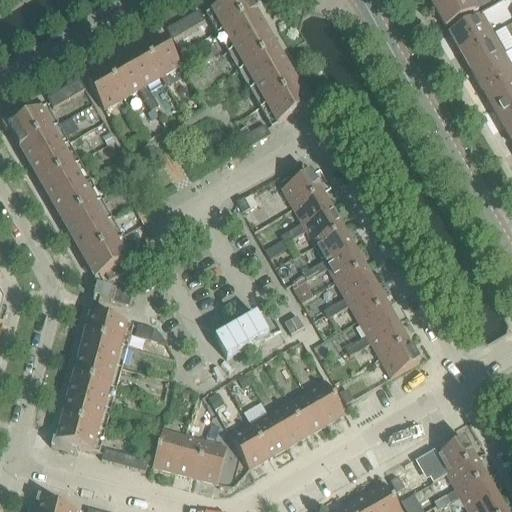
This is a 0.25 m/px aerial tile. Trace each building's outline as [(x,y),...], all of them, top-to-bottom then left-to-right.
[(205,16),(260,110),(271,130),(290,120),(293,125),(316,111),(312,104),(305,108),(262,34),(242,0),(220,0),(224,5),(205,16)] [(428,0),(434,10),(451,0),(428,0)] [(472,0),(451,0),(434,10),(446,30),(479,10),(472,0)] [(205,23),(199,13),(191,17),(197,28),(205,23)] [(449,36),(460,55),(493,36),(482,16),(449,36)] [(197,28),(191,17),(183,22),(189,32),(197,28)] [(189,32),(183,22),(175,27),(181,37),(189,32)] [(173,42),(181,37),(175,27),(167,31),(173,42)] [(493,36),(460,55),(471,74),(504,55),(493,36)] [(181,68),(164,39),(145,51),(161,79),(181,68)] [(147,88),(161,79),(145,51),(126,62),(143,90),(147,88)] [(511,68),(504,55),(471,74),(482,93),(511,75),(511,68)] [(143,90),(126,62),(107,72),(124,101),(139,92),(145,103),(153,98),(147,88),(143,90)] [(124,101),(107,72),(88,84),(104,112),(124,101)] [(511,100),(511,75),(482,93),(493,111),(511,100)] [(71,86),(77,97),(85,92),(79,82),(71,86)] [(77,97),(71,86),(63,91),(69,101),(77,97)] [(69,101),(63,91),(55,95),(61,106),(69,101)] [(61,106),(55,95),(47,100),(53,111),(61,106)] [(159,109),(153,98),(145,103),(151,114),(159,109)] [(89,100),(82,104),(86,110),(93,107),(89,100)] [(511,100),(493,111),(503,130),(511,125),(511,100)] [(134,259),(69,146),(47,107),(28,118),(25,113),(2,126),(6,134),(13,130),(100,279),(105,276),(116,269),(127,263),(134,259)] [(511,125),(503,130),(511,144),(511,125)] [(258,131),(264,141),(271,137),(265,127),(258,131)] [(250,135),(256,146),(264,141),(258,131),(250,135)] [(108,148),(114,144),(109,135),(103,139),(108,148)] [(250,135),(243,139),(249,150),(256,146),(250,135)] [(282,192),(293,212),(322,196),(310,176),(282,192)] [(302,227),(291,233),(295,241),(306,235),(304,231),(332,214),(322,196),(293,212),(302,227)] [(251,198),(244,202),(250,212),(257,208),(251,198)] [(243,201),(236,205),(242,216),(250,212),(244,202),(243,201)] [(304,231),(306,235),(315,249),(343,233),(332,214),(304,231)] [(285,247),(295,241),(291,233),(280,239),(285,247)] [(323,264),(313,271),(317,278),(328,272),(326,268),(354,252),(343,233),(315,249),(323,264)] [(282,244),(264,254),(269,262),(287,252),(282,244)] [(328,272),(336,287),(365,270),(354,252),(326,268),(328,272)] [(131,270),(127,263),(116,269),(120,277),(131,270)] [(120,277),(116,269),(105,276),(109,281),(111,282),(120,277)] [(345,302),(334,308),(339,316),(349,309),(347,306),(376,289),(365,270),(336,287),(345,302)] [(306,284),(317,278),(313,271),(302,277),(306,284)] [(99,301),(113,304),(116,292),(106,289),(97,286),(93,299),(99,301)] [(347,306),(349,309),(358,324),(386,308),(376,289),(347,306)] [(121,306),(125,294),(116,292),(113,304),(121,306)] [(125,294),(121,306),(129,309),(133,296),(125,294)] [(328,322),(339,316),(334,308),(323,314),(328,322)] [(367,339),(356,345),(360,353),(371,347),(369,343),(397,327),(386,308),(358,324),(367,339)] [(99,456),(105,434),(134,328),(95,318),(61,443),(53,441),(51,449),(77,456),(79,450),(99,456)] [(304,331),(297,319),(284,326),(291,338),(304,331)] [(145,329),(137,327),(134,339),(143,341),(145,329)] [(371,347),(380,362),(408,345),(397,327),(369,343),(371,347)] [(151,343),(154,331),(145,329),(143,341),(151,343)] [(238,350),(260,340),(255,330),(234,340),(238,350)] [(151,343),(150,347),(167,349),(166,347),(160,336),(156,332),(154,331),(151,343)] [(350,359),(360,353),(356,345),(345,352),(350,359)] [(408,345),(380,362),(391,381),(420,365),(408,345)] [(352,391),(360,407),(393,390),(385,374),(352,391)] [(250,386),(245,377),(238,381),(243,390),(250,386)] [(345,417),(326,385),(306,396),(325,429),(345,417)] [(347,392),(339,396),(346,408),(354,403),(347,392)] [(218,396),(208,401),(215,412),(224,406),(218,396)] [(306,440),(325,429),(306,396),(287,407),(306,440)] [(287,407),(269,418),(287,450),(306,440),(287,407)] [(269,461),(287,450),(269,418),(250,429),(269,461)] [(153,470),(175,476),(184,440),(169,436),(171,430),(164,428),(162,434),(153,470)] [(211,428),(209,438),(216,440),(219,430),(211,428)] [(249,473),(269,461),(250,429),(230,440),(249,473)] [(107,440),(104,450),(149,461),(151,451),(107,440)] [(205,445),(184,440),(175,476),(196,481),(205,445)] [(436,458),(447,478),(475,461),(464,442),(436,458)] [(227,451),(205,445),(196,481),(218,487),(227,451)] [(105,451),(102,463),(110,465),(113,453),(105,451)] [(113,453),(110,465),(119,467),(122,456),(113,453)] [(122,456),(119,467),(128,470),(131,458),(122,456)] [(131,458),(128,470),(137,472),(140,460),(131,458)] [(137,472),(145,474),(148,463),(140,460),(137,472)] [(455,493),(445,499),(449,507),(460,501),(458,497),(486,480),(475,461),(447,478),(455,493)] [(398,480),(390,484),(397,496),(404,491),(398,480)] [(458,497),(460,501),(466,511),(474,511),(497,499),(486,480),(458,497)] [(399,511),(385,487),(365,498),(372,511),(399,511)] [(67,511),(63,511),(64,505),(38,498),(36,506),(44,508),(42,511),(67,511)] [(347,511),(372,511),(365,498),(346,509),(347,511)] [(437,511),(439,511),(449,507),(445,499),(434,505),(437,511)] [(504,511),(497,499),(474,511),(504,511)] [(89,510),(96,511),(131,511),(132,511),(92,501),(89,510)]
